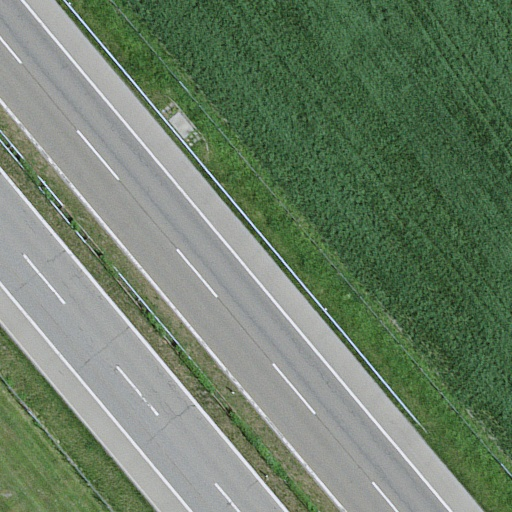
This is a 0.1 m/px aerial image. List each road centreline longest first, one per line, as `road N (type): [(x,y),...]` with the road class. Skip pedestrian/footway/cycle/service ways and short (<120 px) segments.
road 1 (motorway): [(402,511),(0,32)]
road 2 (motorway): [(0,227),(237,511)]
